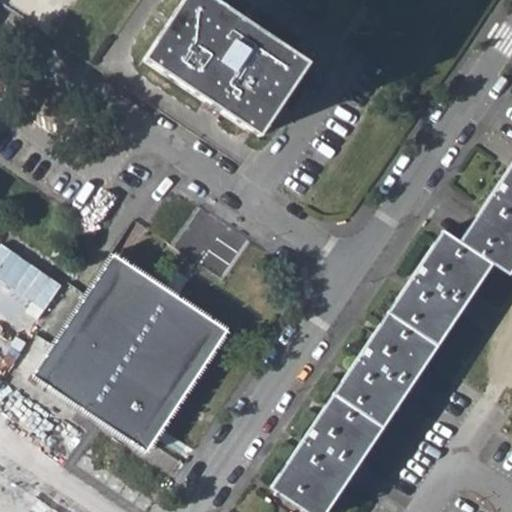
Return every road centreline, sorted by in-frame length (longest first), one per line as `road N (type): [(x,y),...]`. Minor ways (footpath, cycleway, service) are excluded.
road 1 (residential): [(354,274),(194,511)]
road 2 (residential): [(511,39),(354,274)]
road 3 (residential): [(354,274),(127,121)]
road 4 (residential): [(127,121),(14,45),(0,45)]
road 5 (residential): [(511,505),(452,466),(421,511)]
